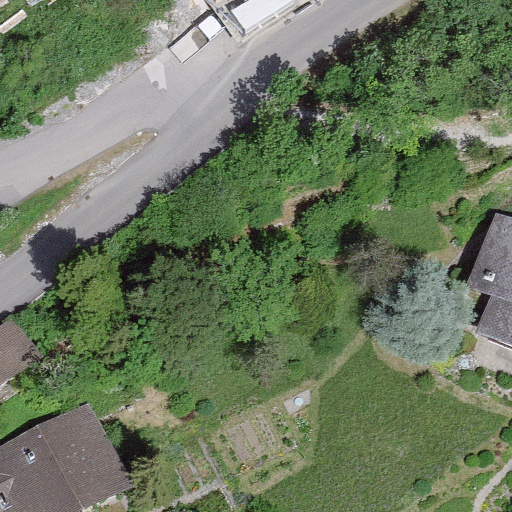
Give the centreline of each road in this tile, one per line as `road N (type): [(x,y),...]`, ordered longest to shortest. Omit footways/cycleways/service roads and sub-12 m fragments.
road 1 (unclassified): [(0,293),(231,107)]
road 2 (track): [(511,135),(338,128),(231,107)]
road 3 (residential): [(231,107),(155,94),(0,169)]
road 4 (unclassified): [(231,107),(298,37),(365,0)]
